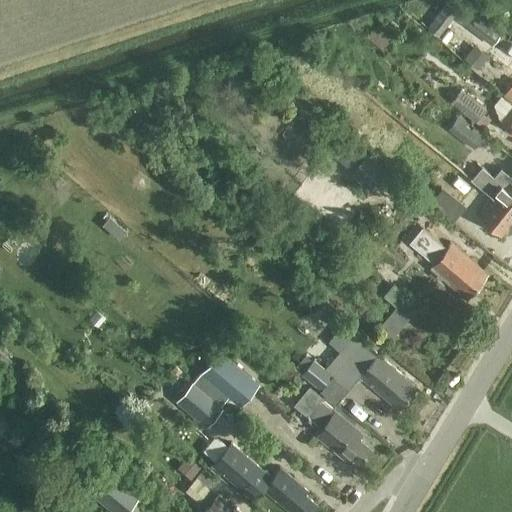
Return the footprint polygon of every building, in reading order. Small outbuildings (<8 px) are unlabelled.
[(428,27),(427,28),(439,36),(457,12),(446,3),(433,20),(428,27)] [(493,46),(502,34),(470,10),(461,22),(493,46)] [(383,32),(381,34),(375,29),(367,38),(382,50),(391,38),(383,32)] [(486,57),(473,47),(466,56),(480,66),(486,57)] [(511,80),(503,91),(511,98),(511,80)] [(486,108),(474,99),(462,89),(452,102),(476,121),(481,115),(486,108)] [(511,104),(502,96),(494,105),(498,117),(501,120),(511,106),(511,104)] [(511,106),(501,120),(511,128),(511,106)] [(480,142),(486,135),(461,114),(449,129),(474,149),(480,142)] [(352,172),(367,155),(350,140),(335,156),(352,172)] [(380,180),(386,172),(367,155),(352,172),(371,189),(380,180)] [(471,179),(511,212),(511,182),(511,181),(511,177),(500,168),(493,177),(480,167),(471,179)] [(501,234),(511,220),(511,212),(471,179),(492,196),(477,215),(501,234)] [(431,200),(454,219),(467,205),(444,185),(431,200)] [(119,215),(111,223),(123,235),(131,228),(119,215)] [(276,241),(300,237),(299,226),(274,229),(276,241)] [(483,270),(451,242),(446,248),(421,227),(408,243),(433,263),(430,266),(462,294),(467,289),(471,293),(483,279),(479,275),(483,270)] [(6,241),(21,255),(32,243),(17,229),(6,241)] [(246,241),(237,233),(228,244),(237,251),(246,241)] [(398,335),(419,309),(394,289),(377,275),(369,284),(388,300),(383,308),(381,306),(376,313),(385,321),(383,323),(398,335)] [(322,297),(317,304),(330,314),(335,308),(322,297)] [(418,386),(363,339),(345,323),(338,331),(349,341),(325,368),(315,359),(305,371),(323,387),(329,379),(344,392),(359,374),(399,409),(418,386)] [(220,349),(200,371),(201,372),(229,396),(240,405),(259,383),(220,349)] [(201,372),(193,382),(213,399),(220,406),(229,396),(201,372)] [(192,381),(175,400),(196,418),(204,409),(214,418),(223,408),(220,406),(213,399),(193,382),(192,381)] [(307,415),(319,400),(322,397),(309,386),(294,404),(307,415)] [(322,426),(317,433),(351,461),(355,457),(360,461),(371,448),(359,438),(362,434),(320,400),(308,415),(322,426)] [(211,464),(252,498),(271,475),(231,441),(211,464)] [(194,476),(205,464),(192,453),(181,465),(194,476)] [(101,463),(82,487),(113,511),(126,511),(140,495),(101,463)] [(305,493),(308,489),(281,466),(263,486),(279,500),(279,503),(285,509),(288,508),(292,511),(300,511),(301,511),(309,511),(317,503),(305,493)] [(218,480),(204,469),(197,478),(211,489),(218,480)] [(237,511),(218,495),(203,511),(237,511)]
